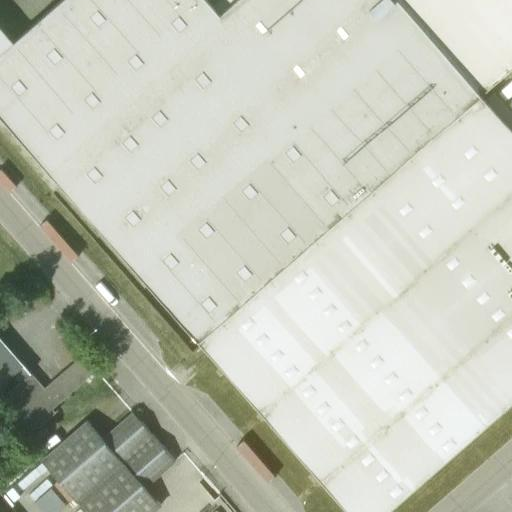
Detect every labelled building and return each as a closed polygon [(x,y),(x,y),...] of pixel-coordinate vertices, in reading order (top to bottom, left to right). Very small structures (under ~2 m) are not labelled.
[(0,0),(0,51),(27,28),(1,0),(0,0)] [(448,158),(309,0),(229,0),(217,10),(208,0),(59,0),(27,28),(0,51),(0,114),(197,341),(198,340),(217,361),(448,158)] [(511,0),(309,0),(448,158),(500,113),(481,93),(511,65),(511,0)] [(386,511),(511,402),(511,127),(500,113),(448,158),(217,361),(348,511),(386,511)] [(53,407),(96,369),(83,354),(45,387),(0,338),(0,384),(13,373),(20,381),(0,398),(0,402),(29,435),(56,411),(53,407)] [(79,501),(154,435),(133,411),(103,437),(87,419),(42,459),(79,501)] [(154,435),(79,501),(87,511),(151,511),(161,504),(145,486),(175,460),(154,435)]
